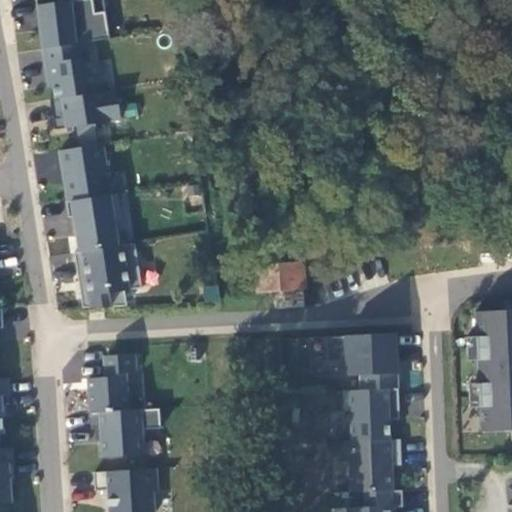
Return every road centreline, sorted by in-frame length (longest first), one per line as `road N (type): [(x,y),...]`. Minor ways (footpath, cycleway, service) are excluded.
road 1 (residential): [(38,330),(335,320),(434,278)]
road 2 (residential): [(0,56),(38,330)]
road 3 (residential): [(437,511),(434,278)]
road 4 (residential): [(38,330),(47,511)]
